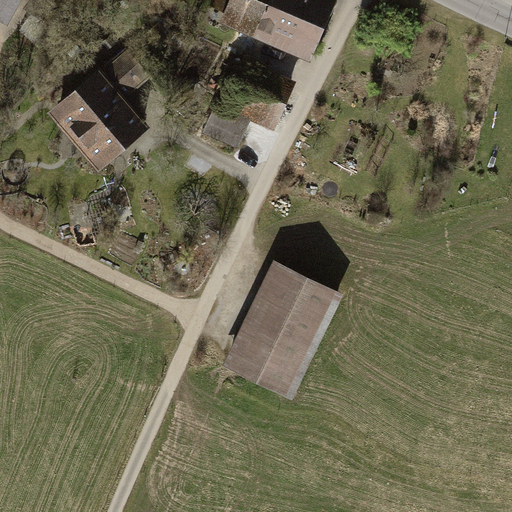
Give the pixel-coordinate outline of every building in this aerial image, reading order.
[(19,0),(0,0),(0,13),(9,18),(19,0)] [(69,0),(30,0),(24,9),(31,14),(18,31),(35,44),(69,0)] [(222,21),(254,34),(268,0),(213,0),(211,5),(226,12),(222,21)] [(336,0),(268,0),(254,34),(311,59),(336,0)] [(160,21),(140,37),(159,61),(179,46),(160,21)] [(110,37),(105,42),(112,49),(117,44),(110,37)] [(128,46),(100,69),(124,98),(152,75),(128,46)] [(296,81),(254,61),(232,109),(216,102),(202,132),(239,148),(252,119),(274,129),(296,81)] [(100,69),(51,110),(99,167),(148,126),(124,98),(100,69)] [(346,293),(276,259),(224,364),(294,399),(346,293)]
